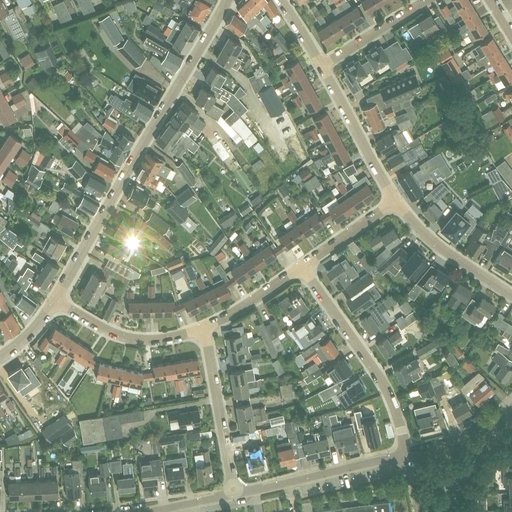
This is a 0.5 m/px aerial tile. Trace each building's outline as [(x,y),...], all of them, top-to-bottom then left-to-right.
[(10,14),(2,0),(0,0),(0,15),(3,14),(15,37),(24,33),(13,12),(10,14)] [(16,0),(19,4),(12,8),(24,33),(28,31),(24,24),(28,22),(21,8),(26,5),(30,13),(36,10),(31,0),(16,0)] [(67,10),(63,0),(52,6),(57,15),(67,10)] [(205,15),(213,0),(174,0),(184,6),(182,9),(187,12),(201,21),(202,19),(203,20),(206,16),(205,15)] [(267,28),(259,19),(254,13),(243,0),(241,0),(236,5),(247,19),(251,16),(256,22),(255,22),(263,31),(267,28)] [(255,0),(243,0),(254,13),(259,19),(263,16),(261,14),(264,12),(260,7),(255,0)] [(267,0),(255,0),(260,7),(263,5),(271,17),(278,12),(270,0),(267,0)] [(342,15),(337,18),(345,30),(355,24),(342,3),(339,0),(334,0),(333,1),(342,15)] [(339,0),(342,3),(355,24),(365,18),(357,5),(352,9),(346,0),(339,0)] [(367,12),(377,5),(373,0),(362,0),(360,1),(367,12)] [(91,1),(80,6),(84,16),(95,11),(91,1)] [(174,11),(163,5),(155,1),(153,7),(159,10),(171,17),(174,11)] [(469,1),(458,8),(463,18),(475,11),(469,1)] [(310,7),(318,19),(322,27),(317,30),(325,43),(335,36),(327,24),(322,16),(314,4),(310,7)] [(454,10),(452,6),(446,9),(448,12),(443,15),(444,17),(454,10)] [(143,12),(149,15),(154,18),(159,10),(153,7),(150,11),(145,9),(143,12)] [(318,10),(322,16),(327,13),(323,7),(318,10)] [(72,19),(67,10),(57,15),(61,24),(72,19)] [(457,15),(454,10),(444,17),(449,23),(454,21),(452,18),(457,15)] [(463,18),(469,27),(470,27),(481,20),(475,11),(463,18)] [(260,52),(265,47),(256,37),(256,36),(246,25),(247,24),(234,14),(225,24),(239,35),(243,30),(251,40),(250,41),(260,52)] [(433,18),(430,14),(407,28),(413,37),(419,34),(422,37),(432,31),(435,35),(440,31),(442,34),(448,31),(438,15),(433,18)] [(337,18),(327,24),(335,36),(345,30),(337,18)] [(176,21),(172,28),(179,32),(192,40),(198,28),(183,19),(179,20),(178,22),(176,21)] [(460,34),(463,38),(467,35),(470,41),(476,37),(487,30),(481,20),(470,27),(469,27),(466,29),(466,30),(455,36),(455,37),(460,34)] [(144,31),(155,37),(160,29),(149,23),(144,31)] [(128,39),(122,25),(122,24),(110,29),(117,48),(135,67),(145,57),(128,39)] [(455,36),(466,29),(464,25),(452,32),(455,36)] [(173,43),(173,44),(185,51),(192,40),(179,32),(172,28),(167,36),(165,38),(173,43)] [(286,42),(279,31),(273,36),(280,46),(286,42)] [(147,34),(145,37),(143,41),(150,45),(165,54),(161,60),(153,55),(150,60),(160,71),(165,63),(175,69),(176,67),(177,67),(179,64),(179,62),(183,56),(169,47),(169,46),(147,34)] [(229,37),(223,47),(235,55),(242,59),(248,62),(250,58),(245,55),(244,56),(239,53),(241,50),(239,49),(241,45),(239,43),(229,37)] [(486,54),(497,47),(491,37),(480,44),(474,48),(478,53),(481,57),(483,56),(486,54)] [(42,69),(58,61),(50,45),(34,53),(42,69)] [(369,59),(365,61),(371,71),(386,61),(391,69),(400,64),(395,55),(390,58),(388,58),(380,45),(377,48),(375,46),(368,50),(369,52),(366,54),(369,59)] [(216,58),(229,65),(235,55),(223,47),(216,58)] [(440,61),(451,55),(447,47),(436,55),(440,61)] [(503,57),(497,47),(486,54),(483,56),(481,57),(478,59),(477,60),(480,66),(484,63),(486,67),(492,64),(503,57)] [(400,49),(394,54),(395,55),(400,64),(407,60),(400,49)] [(287,59),(284,53),(275,59),(279,65),(287,59)] [(456,61),(452,55),(451,55),(440,61),(445,68),(456,61)] [(22,62),(26,68),(35,62),(31,56),(22,62)] [(498,73),(509,66),(503,57),(492,64),(498,73)] [(291,78),(303,71),(297,60),(285,67),(291,78)] [(371,71),(364,61),(360,64),(358,60),(354,62),(353,60),(346,64),(347,66),(344,69),(347,74),(342,77),(349,88),(356,84),(354,81),(371,71)] [(211,87),(221,93),(224,88),(221,86),(227,76),(211,66),(211,67),(209,67),(207,70),(208,72),(204,78),(213,83),(211,87)] [(511,70),(509,66),(489,79),(492,83),(501,78),(504,83),(511,78),(511,70)] [(52,80),(57,75),(51,68),(46,72),(52,80)] [(8,70),(0,74),(0,77),(2,81),(11,75),(8,70)] [(61,75),(66,81),(71,76),(67,70),(61,75)] [(489,78),(489,79),(495,75),(492,70),(487,74),(489,78)] [(309,82),(303,71),(289,80),(283,84),(286,89),(294,83),(297,89),(309,82)] [(450,77),(455,86),(464,82),(458,71),(450,77)] [(262,75),(255,78),(261,90),(272,84),(273,81),(266,72),(262,75)] [(366,119),(401,104),(399,101),(412,95),(411,92),(422,87),(421,87),(414,73),(415,72),(378,88),(378,89),(379,88),(380,91),(367,97),(369,102),(374,100),(375,103),(362,109),(366,119)] [(254,93),(257,91),(261,90),(255,78),(254,74),(248,77),(254,93)] [(11,75),(2,81),(5,86),(15,81),(11,75)] [(134,91),(153,103),(161,88),(142,77),(134,91)] [(303,99),(315,93),(309,82),(297,89),(303,99)] [(272,84),(261,90),(257,91),(271,116),(282,139),(284,137),(290,134),(297,131),(272,84)] [(238,117),(232,111),(224,119),(220,114),(223,110),(211,102),(214,96),(218,98),(219,97),(225,101),(229,98),(227,96),(221,93),(211,87),(208,91),(202,87),(195,99),(210,108),(206,113),(217,120),(229,133),(234,139),(237,143),(242,139),(244,140),(252,133),(244,124),(238,117)] [(14,102),(23,97),(21,92),(20,91),(11,97),(14,102)] [(476,104),(470,92),(462,97),(468,109),(476,104)] [(315,93),(303,99),(310,110),(321,104),(315,93)] [(3,94),(0,95),(0,110),(9,105),(3,94)] [(23,97),(14,102),(17,108),(25,104),(25,106),(31,108),(31,107),(29,94),(23,97)] [(108,102),(113,105),(125,113),(126,113),(125,112),(128,108),(132,110),(145,119),(152,107),(139,99),(135,104),(126,97),(124,100),(114,94),(113,95),(111,94),(108,98),(110,99),(108,102)] [(244,112),(247,109),(234,94),(233,94),(232,95),(237,100),(229,106),(233,110),(232,111),(238,117),(244,112)] [(225,101),(225,102),(229,107),(229,106),(237,100),(232,95),(229,98),(225,101)] [(200,115),(197,113),(197,112),(183,102),(176,111),(200,130),(200,129),(205,123),(198,118),(200,115)] [(401,104),(366,119),(371,130),(385,124),(383,119),(395,114),(393,110),(402,106),(401,104)] [(0,116),(3,123),(10,119),(10,120),(12,121),(16,119),(15,116),(9,105),(0,110),(0,116)] [(418,118),(411,105),(405,108),(407,111),(410,119),(412,121),(418,118)] [(102,122),(102,124),(112,130),(116,123),(116,122),(117,121),(109,116),(112,110),(114,107),(111,106),(107,110),(104,116),(100,113),(97,119),(102,122)] [(498,106),(478,117),(482,123),(501,112),(498,106)] [(46,119),(49,115),(43,110),(40,114),(46,119)] [(197,135),(195,139),(200,143),(207,135),(201,130),(200,129),(200,130),(176,111),(169,120),(183,130),(187,125),(192,129),(191,130),(197,135)] [(394,117),(397,124),(410,119),(407,111),(394,117)] [(250,119),(244,112),(238,117),(244,124),(250,119)] [(501,112),(495,115),(498,122),(505,118),(501,112)] [(320,130),(332,124),(326,113),(314,119),(320,130)] [(401,131),(413,125),(411,121),(412,121),(410,119),(397,124),(401,131)] [(193,152),(200,143),(195,139),(193,140),(187,135),(183,130),(169,120),(162,129),(176,140),(187,148),(187,147),(193,152)] [(99,138),(101,139),(100,141),(125,156),(129,149),(116,141),(113,140),(109,134),(106,130),(102,135),(86,121),(83,124),(98,139),(99,138)] [(80,138),(88,145),(92,150),(98,139),(83,124),(83,125),(82,125),(74,133),(80,138)] [(337,135),(332,124),(320,130),(326,141),(337,135)] [(502,128),(506,134),(511,129),(511,128),(509,124),(502,128)] [(74,133),(70,128),(63,136),(73,146),(80,138),(74,133)] [(181,155),(187,148),(176,140),(162,129),(155,138),(155,139),(169,149),(179,157),(181,155)] [(398,133),(395,129),(376,140),(382,152),(396,144),(398,148),(403,145),(408,143),(404,135),(398,133)] [(121,132),(116,141),(129,149),(134,140),(121,132)] [(3,144),(14,151),(21,141),(10,133),(3,144)] [(485,138),(489,144),(496,139),(493,133),(485,138)] [(63,136),(62,135),(58,139),(69,150),(73,146),(63,136)] [(343,145),(337,135),(326,141),(331,151),(343,145)] [(387,159),(393,170),(406,162),(407,164),(418,158),(413,148),(421,143),(418,137),(408,143),(403,145),(405,149),(400,152),(387,159)] [(453,144),(458,155),(466,152),(460,140),(453,144)] [(120,163),(125,156),(100,141),(97,145),(103,148),(101,151),(108,155),(108,156),(120,163)] [(264,153),(269,149),(262,141),(257,146),(264,153)] [(14,151),(3,144),(0,147),(0,156),(7,161),(14,151)] [(349,157),(343,145),(331,151),(322,156),(319,157),(322,163),(334,156),(337,162),(334,164),(336,169),(346,164),(344,159),(349,157)] [(87,148),(83,156),(96,164),(93,169),(107,178),(108,177),(110,177),(112,173),(111,172),(114,166),(106,162),(107,160),(87,148)] [(22,149),(19,154),(27,160),(31,155),(22,149)] [(55,158),(46,152),(40,163),(49,168),(55,158)] [(147,153),(142,162),(156,171),(159,173),(159,174),(165,178),(170,169),(163,165),(165,162),(153,155),(152,156),(147,153)] [(19,154),(15,160),(24,166),(27,160),(19,154)] [(67,167),(77,177),(86,169),(76,159),(67,167)] [(255,164),(258,171),(268,167),(265,159),(255,164)] [(511,170),(504,160),(495,166),(511,187),(511,170)] [(397,177),(404,187),(435,167),(437,167),(433,161),(425,166),(426,168),(417,174),(416,171),(411,174),(408,169),(397,177)] [(155,188),(159,181),(163,183),(165,178),(159,174),(159,173),(156,171),(142,162),(135,174),(150,183),(149,185),(155,188)] [(190,186),(196,182),(182,162),(176,166),(190,186)] [(357,171),(353,163),(343,168),(348,176),(357,171)] [(24,180),(37,188),(42,180),(40,179),(44,171),(34,165),(33,165),(31,164),(28,173),(24,180)] [(435,183),(442,179),(446,177),(442,171),(441,172),(437,167),(435,167),(404,187),(411,198),(422,191),(419,186),(424,184),(422,181),(431,176),(435,183)] [(495,167),(485,172),(491,184),(501,178),(495,167)] [(299,175),(303,179),(303,180),(311,174),(307,168),(299,175)] [(9,170),(5,175),(13,181),(17,176),(9,170)] [(90,174),(83,186),(98,195),(101,189),(103,189),(105,185),(104,183),(105,182),(90,174)] [(298,174),(291,179),(295,184),(301,179),(298,174)] [(13,181),(5,175),(2,180),(10,186),(13,181)] [(353,184),(354,186),(365,201),(374,194),(367,183),(369,182),(365,175),(353,184)] [(318,176),(310,181),(314,187),(322,182),(318,176)] [(491,184),(500,202),(511,195),(511,190),(501,178),(491,184)] [(435,202),(448,189),(441,181),(430,190),(434,194),(430,198),(432,200),(421,210),(432,220),(442,210),(435,202)] [(337,185),(336,186),(339,190),(342,188),(344,186),(341,182),(339,183),(337,185)] [(92,214),(99,202),(65,183),(62,188),(81,199),(77,206),(92,214)] [(135,186),(134,185),(127,198),(141,206),(143,202),(152,207),(156,201),(147,196),(148,193),(142,190),(143,188),(136,184),(135,186)] [(467,196),(476,193),(472,184),(464,187),(467,196)] [(355,207),(365,201),(354,186),(347,190),(344,186),(342,188),(345,192),(355,207)] [(184,206),(195,197),(188,188),(176,197),(184,206)] [(355,207),(345,192),(342,188),(339,190),(342,194),(336,198),(336,199),(338,203),(346,214),(355,207)] [(13,200),(16,195),(8,189),(4,194),(13,200)] [(336,220),(346,214),(338,203),(336,199),(336,198),(335,197),(328,202),(327,205),(330,208),(329,209),(329,210),(325,212),(329,217),(332,215),(336,220)] [(174,199),(165,208),(179,222),(180,222),(190,231),(197,224),(187,214),(188,212),(174,199)] [(70,232),(77,221),(65,214),(69,208),(53,200),(48,209),(60,216),(55,224),(70,232)] [(247,215),(256,210),(253,205),(244,210),(247,215)] [(239,218),(233,210),(225,215),(231,224),(239,218)] [(462,215),(455,210),(440,229),(447,235),(446,236),(451,241),(453,239),(454,240),(458,235),(464,239),(477,221),(465,211),(462,215)] [(316,211),(306,217),(314,229),(323,222),(323,221),(327,219),(323,213),(319,216),(316,211)] [(50,227),(39,220),(39,221),(25,212),(22,217),(28,220),(33,224),(31,226),(42,233),(41,236),(47,239),(43,247),(57,256),(65,243),(47,233),(50,227)] [(25,212),(39,221),(39,220),(41,218),(32,212),(30,214),(25,212)] [(169,233),(166,231),(170,225),(152,212),(146,220),(165,238),(169,233)] [(303,213),(294,220),(297,224),(304,235),(314,229),(308,220),(306,217),(303,213)] [(165,238),(146,220),(145,221),(147,223),(137,218),(134,224),(123,218),(115,233),(127,240),(133,230),(141,234),(143,231),(154,239),(160,245),(164,248),(170,242),(165,238)] [(297,224),(287,230),(295,242),(304,235),(297,224)] [(490,239),(483,237),(486,232),(477,227),(470,238),(472,239),(465,248),(476,255),(480,249),(482,250),(485,245),(494,251),(500,241),(507,230),(504,228),(504,226),(503,225),(501,224),(497,224),(495,226),(495,229),(493,228),(490,239)] [(511,227),(510,226),(509,228),(507,230),(500,241),(501,242),(501,243),(507,246),(511,238),(511,227)] [(3,228),(0,230),(0,238),(13,249),(18,242),(13,240),(11,239),(15,233),(5,227),(3,228)] [(388,246),(400,238),(393,227),(387,231),(386,230),(369,241),(374,248),(384,241),(388,246)] [(282,243),(278,245),(281,251),(285,248),(286,248),(295,242),(287,230),(278,237),(282,243)] [(223,231),(215,241),(221,247),(228,238),(223,231)] [(258,245),(268,260),(276,255),(276,254),(280,252),(273,243),(269,245),(265,240),(258,245)] [(221,247),(215,241),(209,247),(207,245),(205,247),(213,256),(221,247)] [(238,246),(241,251),(247,247),(243,242),(238,246)] [(105,265),(127,277),(132,268),(118,260),(121,254),(126,256),(129,250),(123,247),(121,249),(109,243),(103,253),(110,257),(105,265)] [(268,260),(258,245),(256,246),(258,250),(249,257),(257,268),(268,260)] [(494,260),(492,264),(493,265),(493,264),(497,267),(498,265),(505,271),(508,266),(511,268),(511,247),(509,246),(508,248),(504,246),(501,251),(500,251),(495,260),(494,260)] [(250,252),(247,247),(241,251),(244,255),(250,252)] [(397,259),(413,276),(427,261),(422,256),(424,255),(418,250),(417,251),(415,250),(410,256),(399,247),(393,254),(377,267),(383,273),(397,259)] [(223,261),(227,259),(221,251),(215,256),(219,262),(222,260),(223,261)] [(39,267),(53,276),(58,267),(45,258),(35,252),(32,257),(42,263),(39,267)] [(386,258),(381,252),(372,260),(378,265),(386,258)] [(371,265),(364,255),(358,259),(367,272),(376,266),(373,263),(371,265)] [(257,268),(249,257),(238,264),(246,276),(257,268)] [(11,273),(16,266),(18,262),(12,258),(6,267),(11,273)] [(181,258),(168,262),(171,268),(183,263),(181,258)] [(358,274),(352,265),(349,267),(344,259),(339,263),(339,262),(326,271),(338,288),(358,274)] [(191,264),(185,267),(191,280),(194,279),(197,278),(191,264)] [(246,276),(238,264),(230,270),(227,272),(234,283),(238,281),(246,276)] [(16,280),(21,286),(25,290),(30,281),(27,279),(28,276),(32,278),(45,287),(53,276),(39,267),(36,272),(27,267),(22,275),(20,274),(16,280)] [(430,276),(425,273),(416,284),(427,292),(430,286),(438,292),(443,285),(450,276),(437,267),(429,279),(428,279),(430,276)] [(214,287),(220,299),(230,294),(227,288),(232,285),(226,276),(225,274),(226,274),(222,268),(218,271),(222,278),(212,283),(214,287)] [(118,272),(116,271),(113,276),(121,281),(119,285),(124,288),(129,278),(118,272)] [(93,272),(87,284),(103,293),(106,288),(103,286),(106,279),(93,272)] [(368,273),(359,279),(364,286),(372,280),(373,280),(368,273)] [(204,292),(210,304),(220,299),(214,287),(210,289),(208,284),(205,286),(200,276),(197,278),(202,288),(204,292)] [(374,299),(366,288),(374,283),(372,280),(364,286),(359,279),(346,288),(351,296),(346,299),(350,304),(348,306),(352,313),(355,311),(355,312),(364,305),(364,306),(374,299)] [(471,290),(458,282),(452,291),(454,293),(447,303),(454,307),(461,297),(465,300),(471,290)] [(101,297),(103,293),(87,284),(80,295),(93,302),(97,295),(101,297)] [(11,293),(8,297),(11,301),(28,313),(35,303),(25,296),(27,293),(25,290),(21,286),(17,291),(21,294),(18,299),(11,293)] [(0,290),(0,306),(2,310),(0,310),(0,322),(6,334),(18,327),(10,313),(4,304),(4,302),(6,300),(1,290),(0,291),(0,290)] [(210,304),(204,292),(193,297),(199,309),(210,304)] [(365,313),(366,316),(360,320),(369,332),(377,326),(380,330),(389,324),(380,312),(396,301),(391,294),(365,313)] [(308,307),(299,295),(291,301),(287,296),(277,303),(286,315),(289,312),(294,319),(301,315),(300,313),(308,307)] [(193,297),(183,302),(179,304),(182,310),(186,308),(189,314),(199,309),(193,297)] [(108,310),(113,312),(113,313),(119,301),(113,298),(108,310)] [(482,323),(494,306),(482,298),(477,305),(470,300),(460,314),(472,322),(474,318),(482,323)] [(151,300),(141,301),(141,315),(152,315),(151,300)] [(164,314),(163,300),(152,300),(152,315),(164,314)] [(163,300),(164,314),(174,314),(174,313),(180,311),(177,305),(174,307),(174,300),(163,300)] [(128,315),(141,315),(141,301),(128,301),(128,315)] [(402,311),(404,313),(405,315),(412,310),(409,306),(402,311)] [(439,310),(433,306),(425,316),(431,321),(439,310)] [(419,317),(415,309),(406,316),(396,323),(401,330),(419,317)] [(491,322),(505,330),(511,334),(511,325),(508,323),(509,323),(502,319),(504,316),(498,312),(491,322)] [(277,335),(283,332),(276,317),(269,320),(270,323),(264,325),(268,334),(271,339),(277,335)] [(306,331),(312,340),(324,331),(318,322),(311,327),(306,319),(292,329),(296,335),(305,328),(307,330),(306,331)] [(263,322),(257,325),(263,337),(268,334),(264,325),(263,322)] [(230,336),(226,337),(228,349),(248,345),(249,345),(260,340),(257,334),(251,337),(248,337),(247,331),(243,332),(242,325),(232,327),(232,329),(228,329),(230,336)] [(46,337),(40,346),(46,350),(49,346),(54,350),(57,345),(65,334),(55,327),(48,338),(46,337)] [(511,334),(505,330),(502,335),(508,338),(507,339),(511,342),(511,344),(510,348),(511,348),(511,334)] [(386,336),(377,343),(385,355),(394,349),(392,345),(402,338),(397,331),(387,338),(386,336)] [(65,334),(57,345),(61,348),(66,351),(74,340),(65,334)] [(271,339),(268,334),(263,337),(269,350),(275,348),(271,339)] [(279,339),(277,335),(271,339),(274,345),(280,342),(279,339)] [(442,341),(458,358),(463,353),(448,336),(442,341)] [(415,350),(420,358),(442,345),(438,337),(415,350)] [(318,340),(301,353),(306,361),(317,354),(318,354),(322,361),(338,350),(329,338),(321,343),(318,340)] [(74,340),(66,351),(76,357),(83,346),(74,340)] [(506,356),(509,350),(498,343),(495,348),(511,360),(506,356)] [(261,359),(260,353),(251,355),(250,351),(249,351),(248,345),(228,349),(230,361),(246,358),(251,357),(251,361),(261,359)] [(83,346),(76,357),(86,364),(86,363),(90,366),(93,361),(90,358),(93,353),(83,346)] [(491,351),(496,354),(492,359),(496,362),(488,372),(494,376),(495,375),(503,381),(511,368),(502,361),(506,356),(511,360),(495,348),(494,348),(491,351)] [(61,353),(55,362),(58,363),(64,355),(61,353)] [(67,357),(64,355),(58,363),(61,365),(67,357)] [(32,361),(40,369),(44,362),(36,356),(32,361)] [(198,358),(186,360),(189,373),(194,372),(195,382),(202,381),(198,358)] [(340,376),(351,369),(343,358),(326,369),(333,381),(340,376)] [(280,359),(275,361),(278,367),(283,364),(280,359)] [(403,363),(394,368),(401,381),(410,376),(412,380),(420,376),(416,370),(420,368),(415,359),(404,365),(403,363)] [(471,372),(475,367),(466,359),(462,364),(471,372)] [(183,374),(189,373),(186,360),(175,362),(178,375),(178,379),(184,379),(183,374)] [(107,379),(110,366),(98,363),(98,364),(95,362),(92,367),(97,370),(95,376),(107,379)] [(178,375),(175,362),(164,364),(166,377),(178,375)] [(315,362),(304,369),(305,370),(301,372),(304,377),(303,377),(303,378),(319,368),(315,362)] [(164,364),(152,366),(153,372),(149,373),(150,379),(154,378),(155,379),(166,377),(164,364)] [(21,384),(28,393),(33,401),(40,395),(35,388),(20,366),(8,375),(17,387),(21,384)] [(110,366),(107,379),(118,381),(121,368),(110,366)] [(121,368),(118,381),(129,384),(132,371),(121,368)] [(322,373),(319,368),(303,378),(307,383),(322,373)] [(230,371),(232,383),(246,381),(244,369),(230,371)] [(132,371),(129,384),(140,387),(142,381),(147,380),(146,373),(143,374),(143,373),(132,371)] [(472,405),(476,401),(479,405),(487,398),(485,395),(492,390),(485,381),(484,381),(482,378),(484,377),(478,372),(460,387),(472,405)] [(421,396),(425,394),(426,397),(435,393),(438,400),(438,401),(438,400),(433,388),(430,378),(429,379),(430,380),(417,385),(421,396)] [(234,395),(236,395),(248,393),(247,387),(254,386),(261,385),(260,379),(253,380),(246,381),(232,383),(234,395)] [(353,398),(365,390),(359,379),(346,388),(342,390),(337,394),(338,395),(341,400),(345,397),(345,396),(348,394),(348,395),(350,394),(353,398)] [(292,383),(279,385),(281,392),(293,390),(292,383)] [(447,395),(441,384),(433,388),(438,400),(447,395)] [(324,400),(334,394),(329,386),(318,392),(324,400)] [(193,391),(193,395),(194,397),(204,396),(204,393),(203,389),(193,391)] [(295,390),(293,390),(281,392),(282,399),(295,397),(294,396),(298,395),(295,390)] [(452,408),(457,418),(470,411),(465,401),(463,402),(457,391),(450,395),(456,406),(452,408)] [(240,404),(252,402),(250,393),(238,396),(240,404)] [(14,407),(10,400),(5,403),(10,410),(14,407)] [(236,405),(238,417),(265,413),(264,407),(251,409),(250,403),(236,405)] [(438,407),(436,408),(435,404),(415,409),(417,417),(416,417),(419,430),(420,429),(421,432),(427,431),(427,428),(433,426),(432,420),(436,419),(436,420),(442,417),(438,407)] [(144,418),(142,409),(79,420),(83,443),(122,437),(120,422),(144,418)] [(358,428),(364,427),(367,442),(380,439),(374,413),(362,416),(360,409),(354,411),(358,428)] [(170,421),(179,420),(180,428),(200,424),(198,410),(179,413),(178,411),(169,413),(170,421)] [(335,411),(328,413),(330,424),(332,429),(334,437),(340,435),(343,448),(357,445),(353,431),(355,430),(353,422),(341,425),(340,420),(337,420),(336,413),(335,414),(335,411)] [(265,413),(238,417),(240,429),(254,427),(253,421),(266,419),(265,412),(265,413)] [(41,430),(50,442),(72,427),(63,414),(41,430)] [(283,415),(269,418),(271,426),(284,423),(283,415)] [(288,437),(294,436),(293,432),(291,421),(284,423),(288,437)] [(330,429),(332,429),(330,424),(322,425),(325,436),(331,434),(330,429)] [(77,437),(74,431),(73,428),(60,438),(65,446),(77,437)] [(293,432),(294,436),(298,451),(304,450),(306,456),(318,454),(315,440),(304,442),(301,430),(293,432)] [(188,434),(189,441),(189,442),(200,440),(199,432),(188,433),(188,434)] [(313,433),(315,440),(318,454),(330,451),(326,437),(320,439),(318,432),(313,433)] [(159,438),(161,450),(166,449),(166,444),(178,442),(179,446),(185,445),(184,433),(159,437),(159,438)] [(9,444),(15,443),(11,435),(6,438),(9,444)] [(159,438),(151,439),(153,452),(161,451),(159,438)] [(294,459),(292,447),(293,447),(291,441),(277,444),(278,450),(281,463),(286,461),(287,464),(295,462),(294,459)] [(244,448),(243,448),(246,458),(248,457),(251,470),(264,467),(263,460),(261,454),(266,453),(264,443),(263,443),(264,445),(245,450),(244,448)] [(197,466),(199,480),(212,478),(210,463),(209,463),(207,451),(201,451),(202,454),(194,455),(196,466),(197,466)] [(334,453),(337,464),(345,462),(342,451),(334,453)] [(174,466),(167,467),(168,473),(169,484),(184,482),(183,471),(182,466),(186,466),(185,457),(173,459),(174,463),(174,466)] [(65,474),(67,496),(80,495),(79,485),(84,484),(81,459),(72,460),(73,467),(68,468),(68,473),(65,474)] [(120,460),(109,461),(110,473),(121,471),(120,460)] [(159,460),(150,461),(140,462),(141,469),(142,477),(141,477),(143,488),(157,486),(156,475),(155,471),(161,471),(159,460)] [(15,467),(14,467),(15,482),(7,482),(8,499),(21,498),(20,481),(20,475),(20,467),(19,467),(19,462),(14,462),(15,467)] [(89,481),(90,494),(105,492),(104,475),(108,475),(107,462),(100,462),(101,472),(99,472),(100,474),(88,475),(89,481)] [(117,478),(118,491),(134,489),(133,476),(131,463),(122,464),(124,475),(125,477),(117,478)] [(511,468),(505,469),(506,474),(503,474),(503,485),(509,485),(509,492),(511,491),(511,468)] [(45,497),(44,480),(32,481),(33,497),(45,497)] [(44,480),(45,497),(58,496),(57,480),(44,480)] [(33,497),(32,481),(20,481),(21,498),(33,497)]
